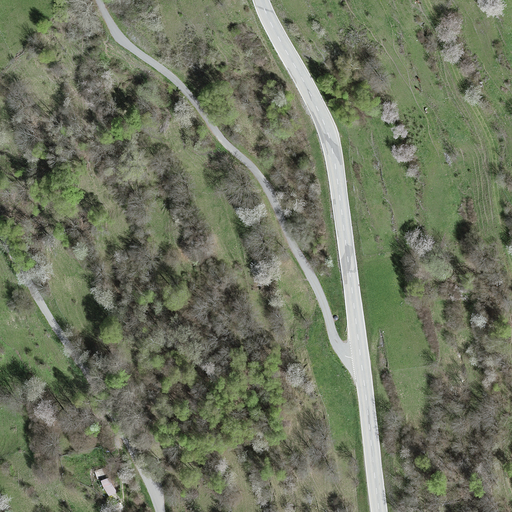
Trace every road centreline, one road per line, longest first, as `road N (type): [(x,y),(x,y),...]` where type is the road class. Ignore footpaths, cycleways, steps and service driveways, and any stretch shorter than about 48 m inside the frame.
road 1 (unclassified): [(95,0),(115,35),(260,175),(317,288),(334,342),(343,355),(359,356)]
road 2 (tertiary): [(359,356),(327,126),(260,0)]
road 3 (unclassified): [(162,511),(0,231)]
road 4 (track): [(426,0),(486,131),(499,233),(511,266)]
road 5 (tertiary): [(380,511),(359,356)]
